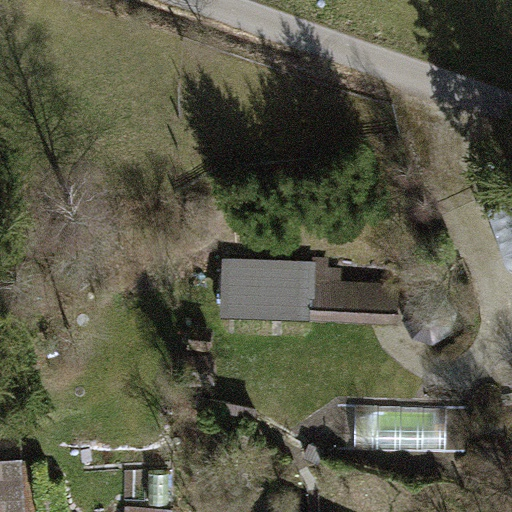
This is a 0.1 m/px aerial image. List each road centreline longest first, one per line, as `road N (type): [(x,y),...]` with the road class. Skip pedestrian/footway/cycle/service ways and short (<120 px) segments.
road 1 (track): [(199,0),(511,108)]
road 2 (track): [(422,76),(511,315)]
road 3 (track): [(511,339),(492,364),(457,371),(415,356),(390,321)]
